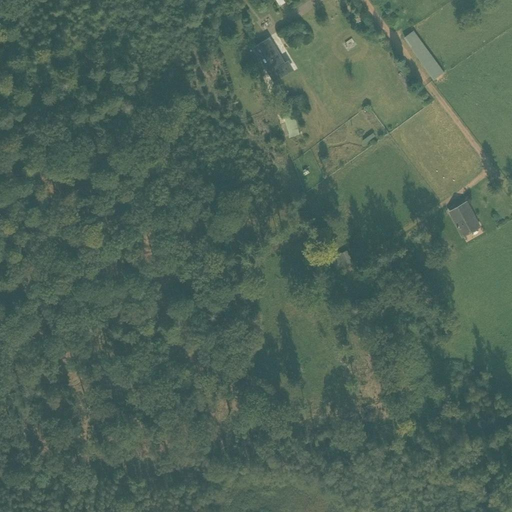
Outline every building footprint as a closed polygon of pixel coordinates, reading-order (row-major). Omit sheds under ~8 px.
[(274,0),(280,9),(285,6),(281,0),(274,0)] [(404,38),(412,50),(422,43),(413,31),(404,38)] [(253,49),(273,82),(288,72),(283,64),(268,40),(253,49)] [(412,50),(423,66),(434,59),(422,43),(412,50)] [(444,73),(434,59),(423,66),(433,80),(444,73)] [(283,116),(285,122),(292,120),(290,114),(283,116)] [(292,120),(285,122),(289,135),(296,132),(292,120)] [(453,220),(462,236),(479,226),(467,203),(461,206),(465,213),(453,220)] [(343,266),(342,265),(338,257),(335,251),(328,255),(336,270),(343,266)] [(338,257),(342,265),(351,261),(347,253),(338,257)] [(358,314),(374,312),(372,298),(356,300),(358,314)]
